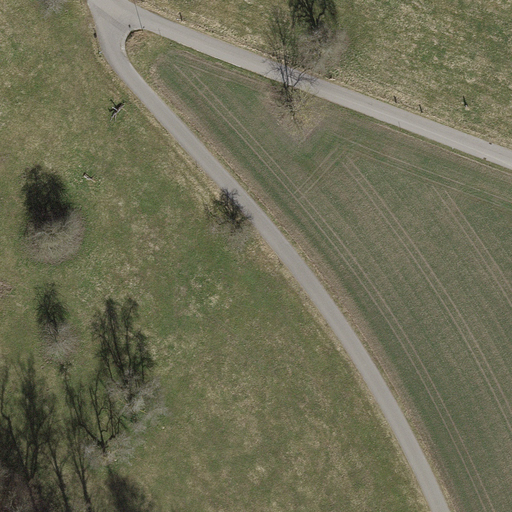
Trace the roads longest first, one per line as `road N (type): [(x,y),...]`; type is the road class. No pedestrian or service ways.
road 1 (track): [(111,1),(116,56),(266,228),(385,396),(441,511)]
road 2 (unclassified): [(109,0),(186,37),(511,158)]
